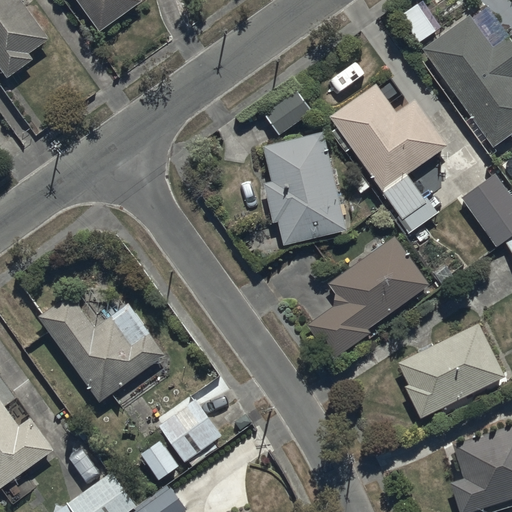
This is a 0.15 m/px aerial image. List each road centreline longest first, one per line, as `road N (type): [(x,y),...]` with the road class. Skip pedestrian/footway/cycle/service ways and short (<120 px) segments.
road 1 (residential): [(113,150),(292,397),(353,511)]
road 2 (residential): [(314,0),(113,150)]
road 3 (residential): [(113,150),(0,230)]
